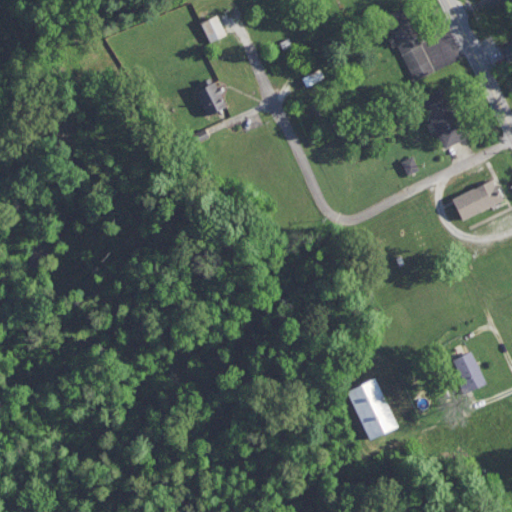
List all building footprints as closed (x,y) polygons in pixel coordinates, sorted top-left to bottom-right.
[(409,80),(429,71),(400,5),(380,14),(409,80)] [(195,21),(205,41),(222,33),(213,13),(195,21)] [(278,44),(291,39),(295,47),(281,53),(278,44)] [(501,44),(511,40),(511,62),(506,64),(501,44)] [(301,78),(322,69),(326,79),(305,88),(301,78)] [(199,114),(220,107),(210,76),(189,83),(199,114)] [(420,102),(441,146),(463,135),(442,91),(420,102)] [(192,137),(204,130),(208,138),(196,144),(192,137)] [(403,162),(415,157),(420,169),(408,174),(403,162)] [(444,196),(454,219),(498,199),(488,177),(444,196)] [(481,380),(465,349),(446,358),(462,390),(481,380)] [(343,387),(364,438),(393,426),(372,375),(343,387)]
